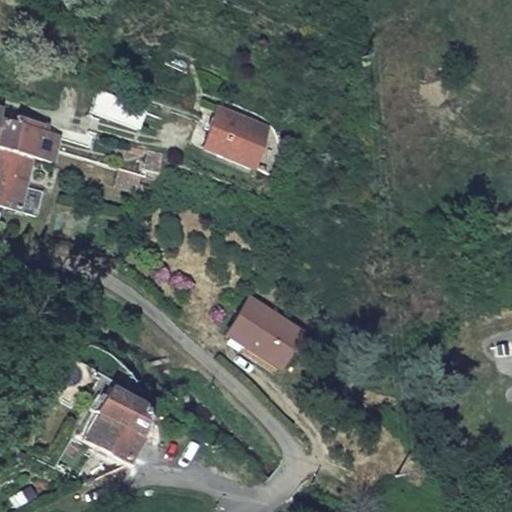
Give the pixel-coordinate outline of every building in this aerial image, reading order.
[(265,121),(221,105),(205,144),(251,162),(265,121)] [(14,120),(0,114),(0,141),(31,155),(39,128),(46,130),(48,125),(26,117),(16,113),(14,120)] [(57,147),(61,136),(46,130),(39,128),(31,155),(50,163),(57,147)] [(0,203),(12,209),(31,155),(0,141),(0,203)] [(138,159),(145,162),(153,165),(157,153),(142,147),(138,159)] [(241,296),(217,334),(271,368),(294,330),(241,296)] [(106,388),(95,413),(103,417),(138,433),(143,408),(106,388)] [(138,433),(103,417),(90,443),(124,458),(138,433)] [(10,452),(2,448),(0,451),(0,460),(3,462),(10,452)]
